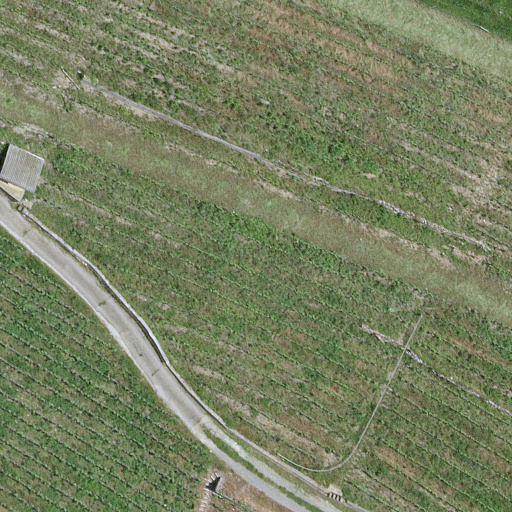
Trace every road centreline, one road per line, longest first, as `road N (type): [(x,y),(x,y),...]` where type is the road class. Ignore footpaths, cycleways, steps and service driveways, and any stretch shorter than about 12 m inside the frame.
road 1 (track): [(0,101),(511,314)]
road 2 (track): [(0,205),(128,327),(211,438),(317,511)]
road 3 (track): [(511,69),(359,0)]
